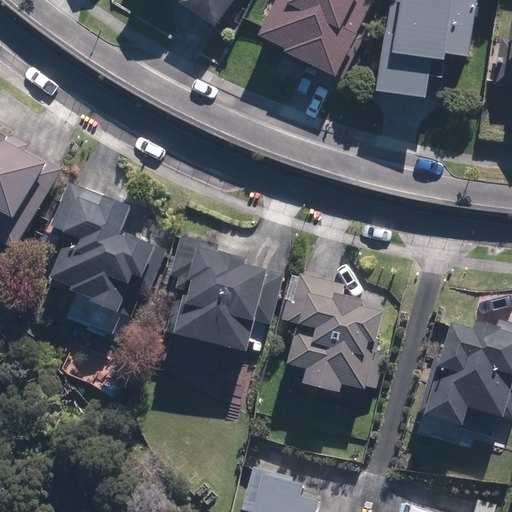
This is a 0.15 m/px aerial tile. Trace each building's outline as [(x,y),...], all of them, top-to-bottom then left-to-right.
[(178,0),(221,27),(237,0),(178,0)] [(372,0),(283,0),(267,36),(340,70),(372,0)] [(466,55),(473,0),(388,0),(384,31),(381,31),(373,88),(420,95),(425,55),(438,57),(439,51),(466,55)] [(511,17),(509,37),(498,35),(491,83),(511,86),(511,17)] [(0,242),(10,249),(56,169),(22,150),(26,143),(0,128),(0,242)] [(67,182),(47,224),(64,232),(47,275),(70,284),(69,288),(88,295),(86,300),(128,316),(140,287),(148,291),(164,249),(116,231),(126,205),(67,182)] [(193,253),(174,332),(254,351),(273,272),(193,253)] [(357,304),(359,298),(340,294),(343,284),(298,272),(291,302),(284,300),(280,318),(293,321),(283,362),(302,367),(298,381),(335,391),(338,382),(361,388),(362,384),(374,388),(384,353),(374,351),(376,338),(372,337),(379,310),(357,304)] [(511,321),(498,317),(495,325),(471,318),(469,327),(447,321),(420,412),(458,423),(464,405),(499,415),(511,419),(511,321)] [(315,511),(311,511),(314,499),(296,494),(299,483),(288,480),(289,477),(251,465),(238,509),(247,511),(246,511),(315,511)] [(477,493),(473,510),(481,511),(499,511),(503,500),(477,493)]
